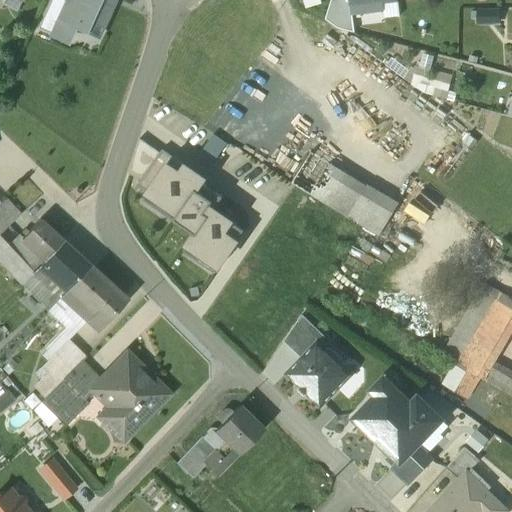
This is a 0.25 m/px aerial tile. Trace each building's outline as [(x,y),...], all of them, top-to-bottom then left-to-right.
[(53,35),(69,2),(65,0),(52,0),(39,29),(53,35)] [(69,0),(69,2),(53,35),(53,36),(70,44),(78,28),(99,37),(115,3),(108,0),(69,0)] [(352,14),(350,0),(330,0),(326,19),(336,27),(354,31),(352,14)] [(350,0),(352,14),(383,11),(381,0),(350,0)] [(499,9),(476,10),(476,24),(499,24),(499,9)] [(218,162),(228,143),(212,135),(202,154),(218,162)] [(141,182),(160,153),(138,142),(127,174),(141,182)] [(205,179),(162,150),(160,153),(141,182),(137,187),(147,194),(143,200),(195,234),(187,246),(203,257),(200,262),(215,273),(243,230),(214,211),(223,198),(202,183),(205,179)] [(366,186),(311,152),(291,183),(304,191),(347,217),(366,186)] [(397,204),(366,186),(347,217),(378,236),(397,204)] [(0,203),(0,252),(7,245),(0,237),(0,232),(21,213),(6,198),(0,203)] [(64,241),(40,219),(23,237),(21,239),(45,261),(64,241)] [(7,245),(0,252),(0,260),(22,284),(31,275),(34,272),(40,266),(41,266),(45,261),(21,239),(23,237),(19,234),(7,245)] [(91,266),(64,241),(45,261),(41,266),(67,291),(91,266)] [(41,266),(40,266),(34,272),(61,297),(67,291),(41,266)] [(124,297),(91,266),(67,291),(61,297),(81,316),(95,328),(124,297)] [(61,297),(34,272),(31,275),(22,284),(50,310),(61,297)] [(485,283),(443,356),(457,364),(499,292),(485,283)] [(511,299),(499,292),(457,364),(511,395),(511,372),(495,362),(511,331),(511,299)] [(81,316),(61,297),(50,310),(69,329),(81,316)] [(325,337),(301,315),(283,341),(302,359),(317,344),(318,345),(325,337)] [(86,356),(63,333),(47,350),(53,356),(69,373),(86,356)] [(318,345),(317,344),(302,359),(288,374),(320,404),(336,388),(337,389),(348,378),(347,377),(349,375),(340,366),(343,364),(339,357),(335,353),(328,350),(325,352),(318,345)] [(167,394),(127,353),(92,389),(114,411),(104,421),(122,439),(167,394)] [(69,373),(53,356),(36,373),(53,390),(64,379),(69,373)] [(84,399),(64,379),(53,390),(41,402),(61,422),(84,399)] [(410,404),(393,388),(382,400),(376,395),(354,418),(399,460),(402,458),(403,459),(417,445),(440,420),(417,397),(410,404)] [(262,430),(238,406),(229,415),(225,410),(217,418),(221,422),(215,429),(226,440),(238,453),(239,453),(262,430)] [(209,428),(194,444),(208,458),(224,442),(209,428)] [(476,429),(465,445),(478,454),(489,438),(476,429)] [(208,458),(203,463),(205,465),(216,476),(238,453),(226,440),(224,442),(208,458)] [(194,444),(176,463),(192,478),(205,465),(203,463),(208,458),(194,444)] [(417,445),(403,459),(402,458),(399,460),(393,467),(410,482),(432,459),(417,445)] [(464,447),(446,467),(457,477),(475,456),(464,447)] [(74,488),(51,460),(40,469),(63,497),(74,488)] [(505,511),(507,511),(467,472),(428,511),(505,511)] [(15,496),(10,489),(3,495),(0,494),(0,511),(28,511),(23,506),(24,497),(15,496)]
